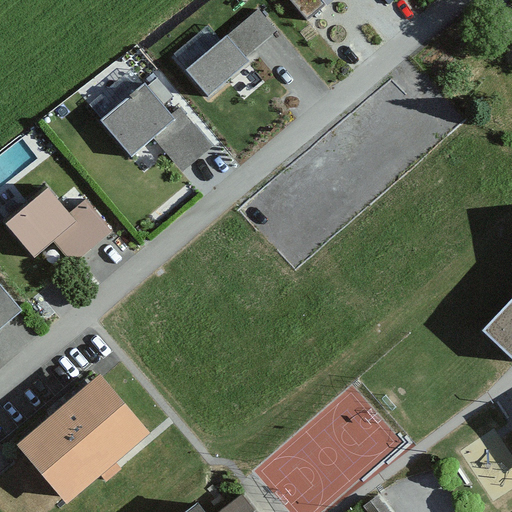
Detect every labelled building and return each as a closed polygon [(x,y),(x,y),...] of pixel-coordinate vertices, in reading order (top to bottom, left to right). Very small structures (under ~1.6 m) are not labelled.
[(294,0),(312,20),(327,6),(322,0),(294,0)] [(261,12),(188,74),(211,101),(252,66),(247,61),(279,33),(261,12)] [(511,40),(507,35),(475,71),(489,83),(511,56),(511,40)] [(174,117),(148,86),(101,125),(132,162),(156,141),(184,174),(215,148),(183,110),(174,117)] [(56,244),(77,268),(112,236),(84,205),(71,216),(47,189),(12,220),(44,255),(56,244)] [(0,334),(26,313),(0,281),(0,334)] [(511,294),(485,323),(511,348),(511,294)] [(112,374),(23,445),(67,501),(157,430),(112,374)] [(258,511),(244,492),(216,511),(212,511),(206,504),(195,511),(258,511)]
